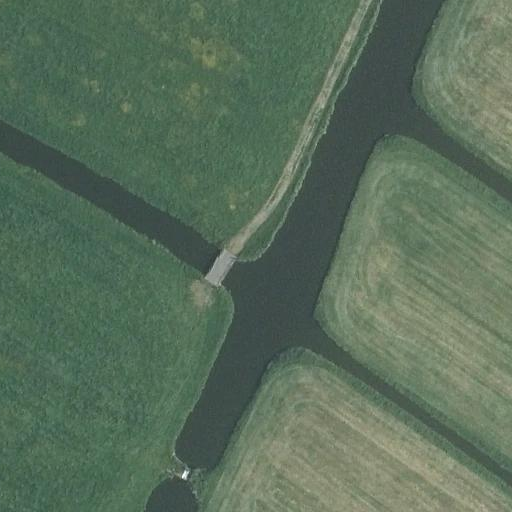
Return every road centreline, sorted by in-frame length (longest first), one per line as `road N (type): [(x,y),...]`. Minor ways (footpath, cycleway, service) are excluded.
road 1 (track): [(361,0),(273,202),(208,287),(92,511)]
road 2 (track): [(471,511),(443,492),(205,486),(170,464),(25,441)]
